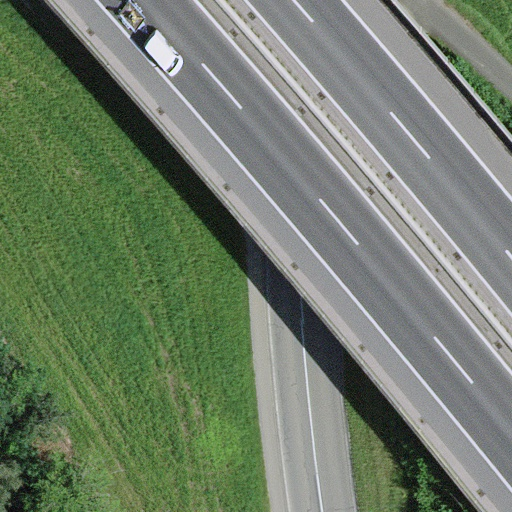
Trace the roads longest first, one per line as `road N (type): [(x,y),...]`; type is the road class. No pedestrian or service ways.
road 1 (motorway): [(131,0),(511,438)]
road 2 (secondary): [(333,511),(293,0)]
road 3 (motorway): [(511,263),(285,0)]
